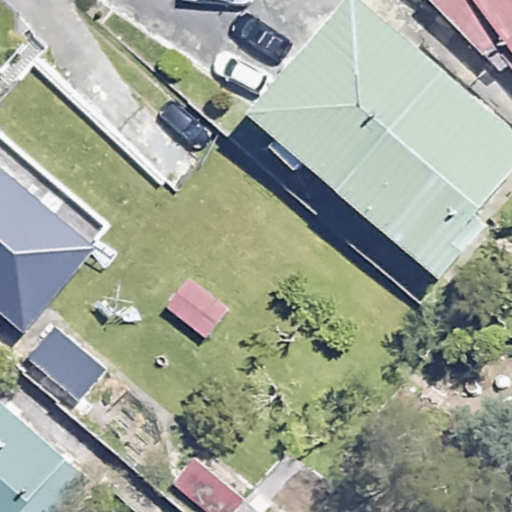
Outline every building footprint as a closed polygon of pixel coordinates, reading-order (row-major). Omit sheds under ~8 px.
[(511,208),(511,116),(382,0),(381,0),(278,114),(455,272),(511,208)] [(511,0),(439,0),(494,75),(508,65),(511,70),(511,0)] [(122,244),(0,150),(0,288),(56,331),(122,244)] [(227,310),(189,276),(163,304),(201,338),(227,310)] [(110,373),(66,328),(35,358),(79,403),(110,373)] [(0,511),(49,511),(84,472),(0,400),(0,511)]
